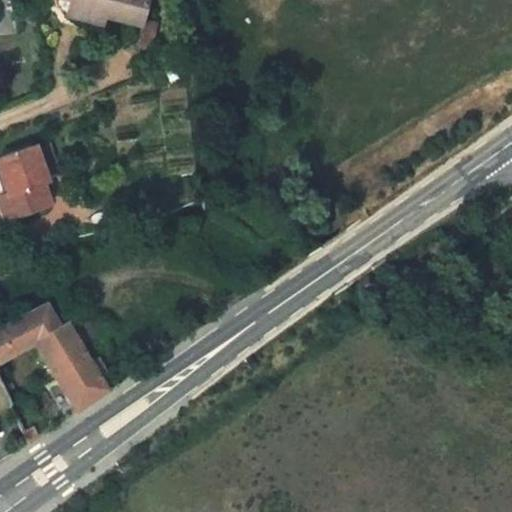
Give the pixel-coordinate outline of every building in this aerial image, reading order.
[(149,0),(55,0),(52,15),(69,20),(103,29),(139,38),(140,34),(149,0)] [(103,29),(69,20),(52,15),(56,27),(101,38),(103,29)] [(154,37),(140,34),(139,38),(134,58),(149,61),(154,42),(154,37)] [(45,158),(31,163),(42,196),(56,192),(45,158)] [(31,162),(0,171),(0,180),(9,208),(2,210),(0,210),(0,234),(3,236),(45,222),(38,199),(42,198),(42,196),(31,163),(31,162)] [(0,180),(0,204),(2,210),(9,208),(0,180)] [(47,303),(0,328),(0,361),(41,339),(81,410),(112,392),(72,321),(61,327),(47,303)] [(0,408),(13,402),(0,379),(0,408)]
